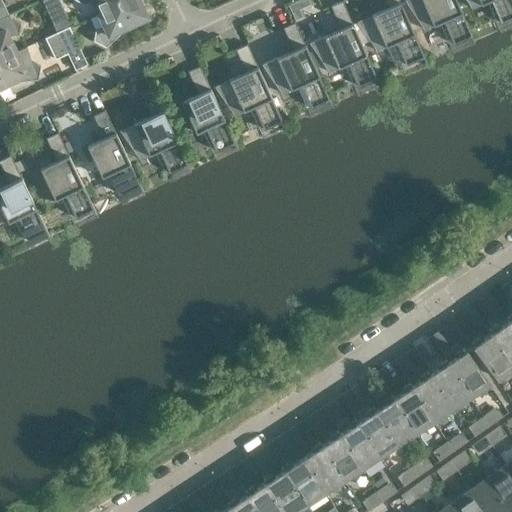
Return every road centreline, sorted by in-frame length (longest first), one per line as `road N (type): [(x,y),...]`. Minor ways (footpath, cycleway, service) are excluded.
road 1 (residential): [(124,511),(511,252)]
road 2 (residential): [(0,129),(196,40)]
